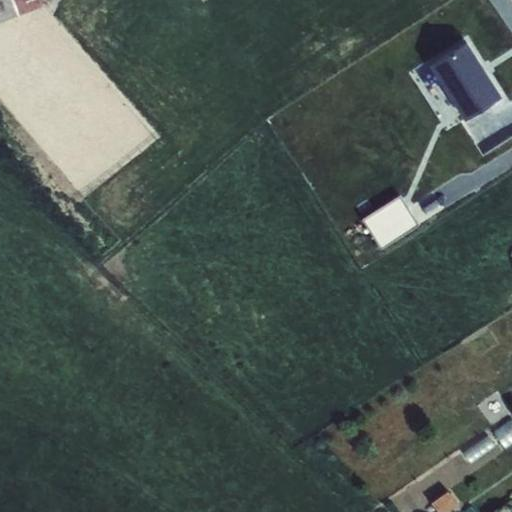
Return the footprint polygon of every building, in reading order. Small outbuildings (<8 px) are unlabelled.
[(0,0),(0,20),(42,5),(41,0),(40,0),(0,0)] [(467,339),(476,355),(496,343),(487,327),(467,339)] [(507,389),(511,386),(511,364),(497,379),(507,389)] [(477,402),(492,423),(511,410),(495,389),(477,402)] [(504,448),(511,441),(511,417),(492,432),(504,448)] [(461,449),(468,463),(496,449),(489,435),(461,449)] [(430,500),(438,511),(445,511),(458,504),(448,489),(430,500)]
